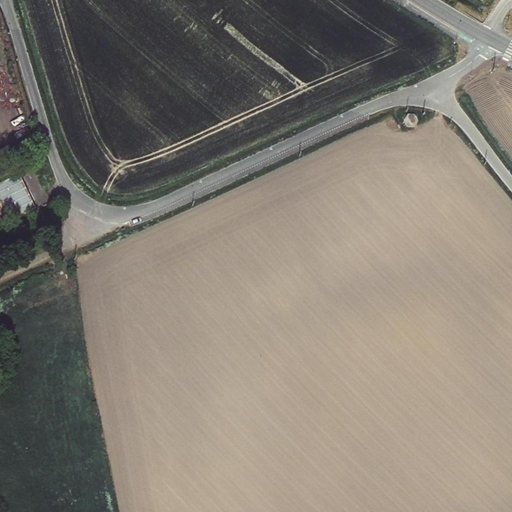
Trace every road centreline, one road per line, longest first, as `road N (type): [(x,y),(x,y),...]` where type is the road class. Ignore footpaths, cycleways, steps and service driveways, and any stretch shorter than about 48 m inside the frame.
road 1 (unclassified): [(96,210),(129,214),(160,204),(434,84)]
road 2 (unclassified): [(5,0),(56,165),(67,188),(96,210)]
road 3 (unclassified): [(511,183),(434,84)]
